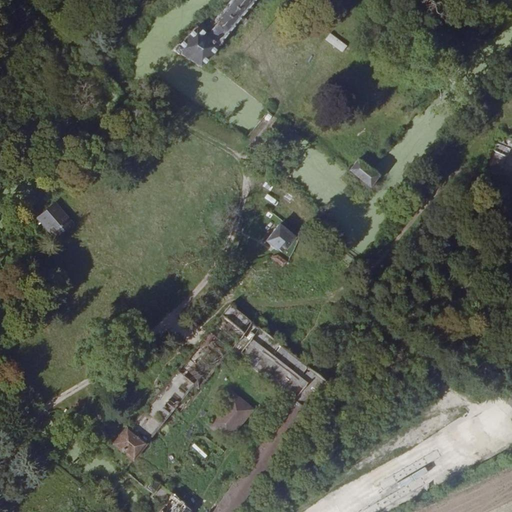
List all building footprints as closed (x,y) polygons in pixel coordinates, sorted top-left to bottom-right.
[(219,49),(259,0),(233,0),(205,36),(198,29),(190,36),(180,48),(178,47),(174,53),(180,57),(181,56),(202,69),(207,63),(219,48),(219,49)] [(349,46),(331,33),(327,39),(345,52),(349,46)] [(511,137),(503,134),(499,141),(511,147),(511,137)] [(511,150),(498,143),(494,151),(507,158),(511,150)] [(372,173),(359,163),(351,173),(371,189),(380,179),(372,173)] [(72,223),(55,203),(38,218),(55,238),(72,223)] [(297,240),(282,228),(268,244),(279,254),(281,252),(285,255),(297,240)] [(290,267),(280,259),(273,261),(284,270),(287,267),(289,269),(290,267)] [(232,353),(297,403),(219,511),(240,511),(310,414),(330,385),(232,308),(145,418),(141,414),(115,448),(131,462),(135,464),(163,430),(166,432),(181,413),(178,411),(185,403),(189,406),(232,353)] [(367,319),(359,314),(349,330),(357,335),(367,319)] [(252,413),(232,399),(210,429),(229,444),(252,413)] [(131,462),(123,472),(127,475),(131,470),(135,464),(131,462)] [(131,470),(127,475),(146,491),(155,498),(153,501),(165,511),(164,511),(194,511),(154,482),(151,485),(131,470)]
